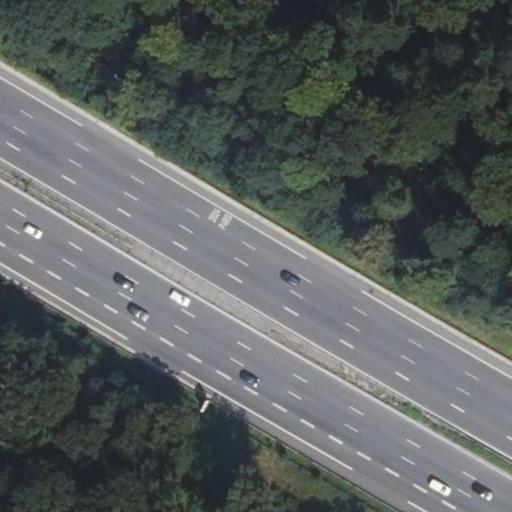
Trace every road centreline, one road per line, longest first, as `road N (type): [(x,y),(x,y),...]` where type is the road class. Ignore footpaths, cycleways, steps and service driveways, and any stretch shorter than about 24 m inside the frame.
road 1 (motorway): [(511,415),(0,117)]
road 2 (motorway): [(0,221),(503,511)]
